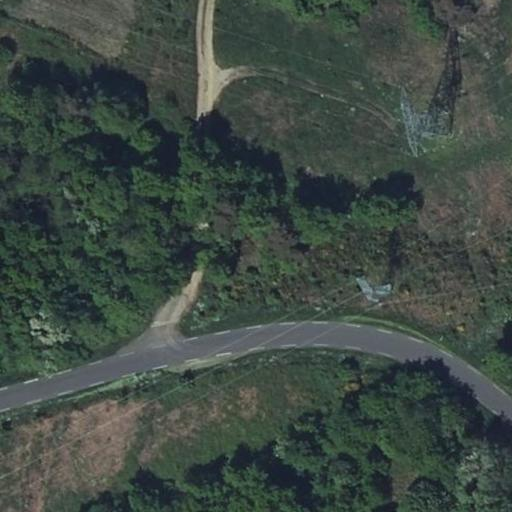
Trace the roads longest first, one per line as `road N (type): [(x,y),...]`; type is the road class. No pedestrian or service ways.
road 1 (unclassified): [(0,399),(239,338),(313,332),(406,348),(457,369),(511,412)]
road 2 (track): [(210,0),(189,279),(148,358)]
